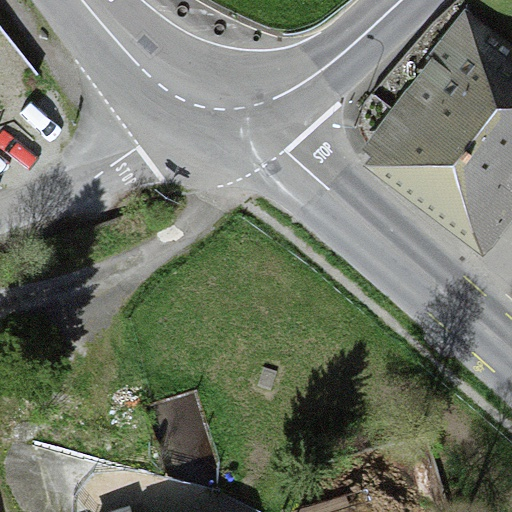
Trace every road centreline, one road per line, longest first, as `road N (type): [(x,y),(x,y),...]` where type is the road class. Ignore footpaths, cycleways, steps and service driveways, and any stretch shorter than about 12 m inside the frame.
road 1 (secondary): [(215,111),(286,153),(511,354)]
road 2 (secondary): [(404,0),(305,82),(254,107),(215,111)]
road 3 (secondary): [(215,111),(170,94),(85,0)]
